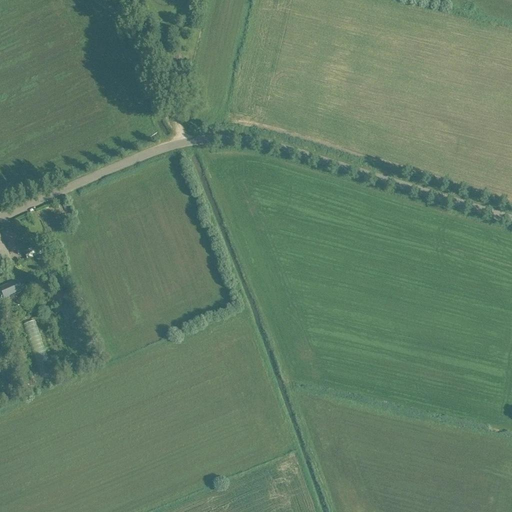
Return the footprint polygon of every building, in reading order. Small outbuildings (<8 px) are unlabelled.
[(0,269),(13,264),(0,235),(0,269)] [(41,244),(24,252),(28,260),(44,253),(41,244)] [(26,304),(22,292),(17,279),(8,282),(9,282),(0,285),(0,289),(3,299),(4,298),(8,310),(26,304)] [(59,292),(49,296),(55,310),(65,305),(62,298),(59,293),(59,292)] [(55,378),(35,320),(22,324),(42,382),(55,378)]
